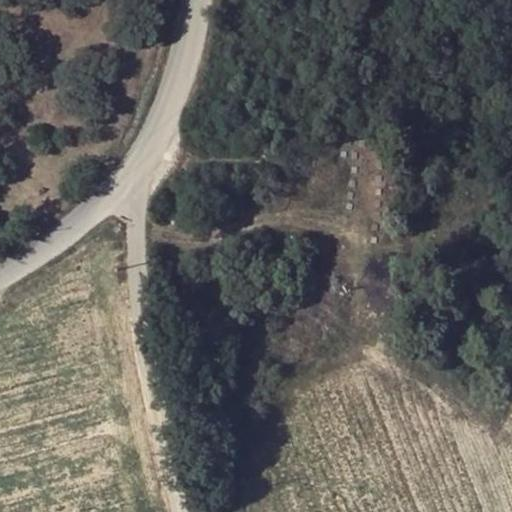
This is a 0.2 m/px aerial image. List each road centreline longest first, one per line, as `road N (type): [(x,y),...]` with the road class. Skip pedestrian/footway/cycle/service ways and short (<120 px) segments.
road 1 (unclassified): [(125,190),(181,511)]
road 2 (unclassified): [(197,0),(174,89),(125,190)]
road 3 (unclassified): [(125,190),(0,280)]
